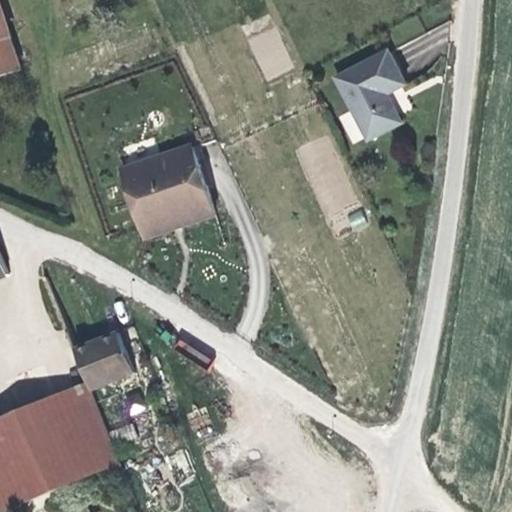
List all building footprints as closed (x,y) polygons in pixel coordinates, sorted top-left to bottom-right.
[(0,42),(10,39),(0,6),(0,42)] [(0,78),(21,71),(10,39),(0,42),(0,78)] [(387,93),(398,86),(405,81),(387,48),(380,52),(335,78),(370,140),(403,121),(387,93)] [(187,142),(165,78),(79,108),(101,172),(187,142)] [(76,349),(88,381),(92,390),(136,374),(120,333),(76,349)] [(0,417),(0,511),(4,511),(121,464),(92,390),(88,381),(55,394),(0,417)]
